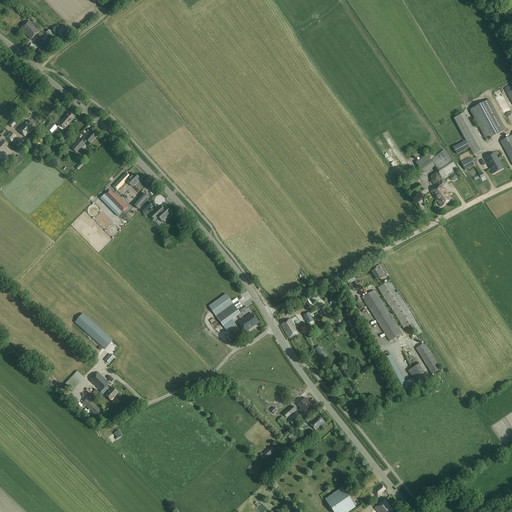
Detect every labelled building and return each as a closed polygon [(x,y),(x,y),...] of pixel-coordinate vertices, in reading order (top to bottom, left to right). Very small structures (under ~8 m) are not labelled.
[(34,23),(38,19),(32,13),(28,17),(34,23)] [(31,39),(40,31),(29,21),(21,28),(31,39)] [(62,26),(55,32),(62,40),(69,34),(62,26)] [(37,48),(31,54),(36,59),(43,53),(37,48)] [(489,99),(469,110),(486,140),(506,130),(489,99)] [(64,119),(62,121),(59,125),(64,129),(69,123),(74,117),(69,113),(64,119)] [(12,128),(17,122),(14,119),(9,125),(12,128)] [(18,130),(25,137),(34,127),(27,120),(18,130)] [(52,133),(57,127),(52,123),(46,129),(52,133)] [(16,136),(11,132),(6,137),(11,142),(16,136)] [(87,135),(84,138),(83,140),(86,143),(87,141),(90,143),(96,137),(91,133),(89,136),(87,135)] [(511,135),(500,141),(511,163),(511,135)] [(380,137),(373,141),(388,165),(392,162),(389,157),(391,156),(380,137)] [(43,141),(39,138),(31,147),(35,150),(43,141)] [(422,146),(427,143),(424,138),(419,142),(422,146)] [(80,146),(83,143),(80,139),(71,148),(76,153),(81,147),(80,146)] [(474,156),(484,150),(480,143),(470,149),(474,156)] [(444,150),(430,159),(426,154),(415,162),(424,174),(435,167),(444,180),(449,177),(458,170),(444,150)] [(493,174),(503,168),(494,153),(485,158),(493,174)] [(19,155),(5,170),(10,174),(23,160),(19,155)] [(474,165),(470,158),(461,163),(465,170),(474,165)] [(130,177),(126,173),(113,187),(116,190),(125,181),(131,186),(138,179),(133,174),(130,177)] [(452,201),(442,185),(440,182),(435,185),(437,188),(436,187),(434,188),(435,189),(431,192),(441,207),(452,201)] [(411,197),(423,190),(418,183),(407,190),(411,197)] [(104,195),(122,213),(127,208),(109,190),(104,195)] [(145,194),(140,200),(144,204),(149,197),(145,194)] [(160,206),(157,208),(150,215),(155,220),(158,217),(162,222),(171,214),(165,207),(163,209),(160,206)] [(386,275),(382,269),(380,265),(372,270),(373,271),(372,272),(377,280),(379,278),(380,279),(386,275)] [(390,281),(378,288),(403,329),(415,321),(393,286),(393,287),(390,281)] [(389,342),(402,334),(374,290),(362,298),(389,342)] [(240,314),(234,306),(226,294),(209,306),(226,331),(235,324),(232,320),(240,314)] [(360,309),(364,307),(359,300),(355,302),(360,309)] [(234,306),(240,314),(244,311),(247,309),(244,306),(243,307),(240,302),(234,306)] [(329,318),(323,308),(319,311),(324,320),(329,318)] [(74,322),(105,350),(113,341),(82,313),(74,322)] [(308,324),(313,321),(309,313),(303,316),(308,324)] [(252,314),(239,323),(245,332),(258,323),(252,314)] [(289,338),(298,333),(302,331),(303,334),(308,331),(306,327),(305,325),(302,326),(303,328),(301,329),(300,327),(296,329),(290,320),(281,326),(289,338)] [(432,375),(441,369),(425,343),(416,349),(432,375)] [(324,361),(328,357),(318,346),(314,349),(324,361)] [(401,347),(395,349),(399,360),(400,360),(402,366),(407,364),(401,347)] [(110,354),(105,360),(109,364),(114,358),(110,354)] [(390,355),(382,359),(400,393),(415,385),(412,379),(405,382),(390,355)] [(395,355),(393,357),(398,368),(401,367),(395,355)] [(416,385),(427,378),(418,364),(408,371),(416,385)] [(77,372),(67,383),(74,390),(85,379),(77,372)] [(113,387),(111,390),(107,386),(110,383),(99,372),(89,381),(100,392),(100,393),(104,397),(106,396),(111,401),(118,393),(113,387)] [(443,372),(437,374),(439,381),(446,378),(443,372)] [(94,400),(100,393),(96,389),(90,396),(94,400)] [(96,416),(102,411),(88,397),(83,403),(96,416)] [(298,405),(301,409),(300,410),(303,414),(306,411),(305,410),(310,406),(308,404),(309,402),(306,398),(298,405)] [(286,418),(296,410),(293,406),(283,414),(286,418)] [(294,426),(303,419),(297,412),(288,420),(294,426)] [(278,420),(286,429),(290,425),(282,416),(278,420)] [(315,431),(324,423),(318,416),(309,424),(315,431)] [(299,430),(306,425),(303,421),(296,426),(299,430)] [(108,436),(113,443),(123,436),(118,429),(108,436)] [(271,447),(265,452),(268,456),(274,451),(271,447)] [(382,495),(381,493),(386,489),(381,483),(372,491),(378,498),(382,495)] [(333,511),(348,511),(355,507),(342,488),(325,500),(333,511)] [(377,511),(393,511),(385,501),(375,508),(377,511)]
